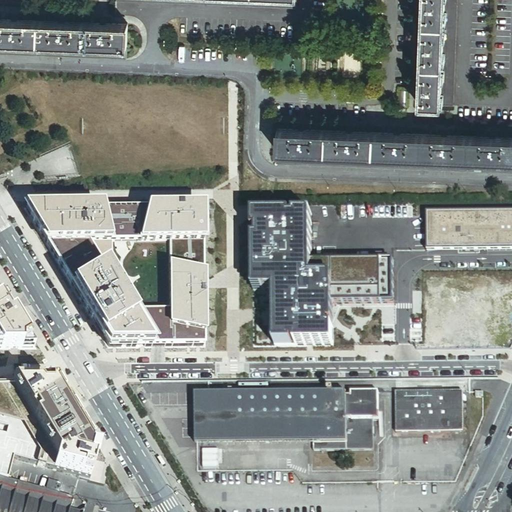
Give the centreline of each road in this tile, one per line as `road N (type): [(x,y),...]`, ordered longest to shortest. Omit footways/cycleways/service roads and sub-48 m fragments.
road 1 (unclassified): [(229,365),(511,365)]
road 2 (residential): [(0,200),(229,201)]
road 3 (tertiary): [(84,366),(173,511)]
road 4 (unclassified): [(229,365),(229,201)]
road 5 (tertiary): [(0,228),(84,366)]
road 6 (unclassified): [(84,366),(229,365)]
